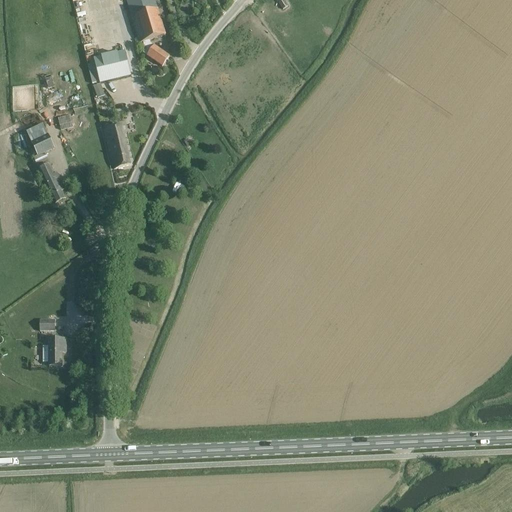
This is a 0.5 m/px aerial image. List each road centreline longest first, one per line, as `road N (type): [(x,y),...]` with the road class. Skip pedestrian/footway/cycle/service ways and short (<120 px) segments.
road 1 (unclassified): [(108,456),(110,243),(181,77),(245,0)]
road 2 (primary): [(108,456),(511,437)]
